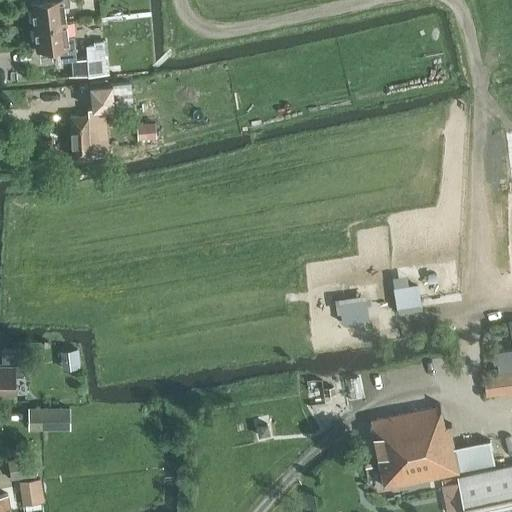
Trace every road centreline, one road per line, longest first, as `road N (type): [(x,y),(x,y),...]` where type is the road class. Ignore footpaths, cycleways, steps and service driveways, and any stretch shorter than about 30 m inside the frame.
road 1 (track): [(511,296),(489,284),(475,261),(479,89),(465,19),(451,0)]
road 2 (track): [(378,0),(218,31),(195,23),(178,0)]
